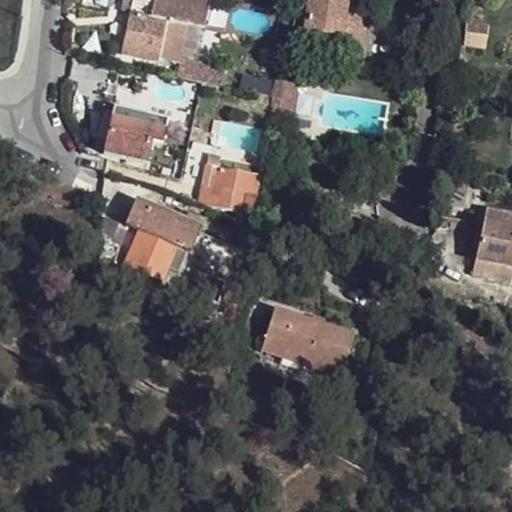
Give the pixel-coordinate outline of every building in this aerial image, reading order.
[(86,0),(85,6),(106,11),(108,0),(86,0)] [(135,0),(132,0),(121,55),(159,62),(159,60),(180,65),(188,26),(204,30),(210,4),(190,0),(154,0),(154,4),(135,0)] [(296,0),(293,23),(304,24),(302,34),(340,39),(338,53),(365,56),(373,0),(296,0)] [(290,45),(338,53),(340,39),(302,34),(304,24),(293,23),(290,45)] [(180,65),(176,79),(202,84),(208,86),(211,71),(180,65)] [(390,76),(388,87),(399,89),(400,77),(390,76)] [(275,81),(269,120),(291,123),(297,86),(275,81)] [(137,114),(103,107),(102,114),(135,121),(137,114)] [(108,131),(103,155),(147,165),(152,143),(162,146),(167,121),(137,114),(135,121),(102,114),(98,129),(108,131)] [(192,140),(190,152),(213,157),(216,145),(192,140)] [(219,169),(206,167),(202,186),(216,188),(219,169)] [(202,186),(199,205),(253,214),(260,176),(219,169),(216,188),(202,186)] [(139,233),(124,264),(162,281),(168,268),(176,249),(188,253),(190,254),(201,228),(136,201),(125,227),(139,233)] [(304,227),(303,230),(340,238),(345,211),(310,204),(310,208),(304,227)] [(310,208),(289,205),(287,223),(304,227),(310,208)] [(477,255),(475,263),(511,270),(511,216),(485,212),(479,244),(477,255)] [(105,218),(100,232),(118,239),(123,226),(105,218)] [(472,243),(470,254),(477,255),(479,244),(472,243)] [(188,253),(176,249),(168,268),(179,272),(188,253)] [(511,270),(475,263),(472,275),(511,283),(511,279),(511,270)] [(227,290),(224,300),(234,304),(238,294),(227,290)] [(274,311),(260,353),(282,360),(284,353),(303,360),(301,367),(340,379),(354,337),(274,311)] [(258,359),(280,366),(282,360),(260,353),(258,359)] [(284,353),(282,360),(301,367),(303,360),(284,353)] [(301,367),(299,373),(338,385),(340,379),(301,367)]
